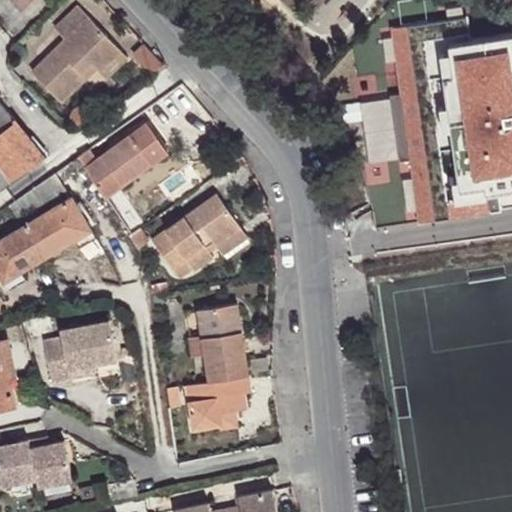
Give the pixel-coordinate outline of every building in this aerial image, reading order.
[(15,0),(23,8),(31,0),(15,0)] [(101,74),(124,53),(79,6),(54,31),(64,42),(34,73),(63,103),(84,83),(80,78),(93,64),(98,70),(101,74)] [(467,35),(462,13),(389,25),(399,89),(388,91),(399,156),(410,154),(420,218),(501,204),(497,184),(511,181),(508,167),(511,166),(511,29),(511,27),(467,35)] [(136,56),(155,76),(165,67),(146,47),(136,56)] [(131,58),(124,53),(101,74),(109,79),(131,58)] [(80,78),(84,83),(98,70),(93,64),(80,78)] [(0,167),(13,183),(14,184),(50,159),(0,101),(0,167)] [(192,121),(179,103),(156,120),(168,138),(192,121)] [(71,124),(72,129),(78,135),(81,137),(89,135),(94,131),(95,124),(93,117),(87,113),(80,113),(74,116),(73,117),(71,124)] [(99,160),(88,167),(108,197),(124,186),(136,177),(170,153),(149,123),(99,160)] [(80,158),(88,167),(99,160),(91,150),(80,158)] [(0,191),(13,183),(0,167),(0,191)] [(60,173),(26,197),(14,206),(18,217),(34,207),(37,212),(69,191),(60,173)] [(213,244),(215,247),(241,229),(216,193),(149,241),(173,273),(187,263),(193,273),(213,258),(206,247),(213,244)] [(91,223),(77,202),(75,198),(29,226),(47,255),(76,238),(94,228),(91,223)] [(82,198),(77,202),(91,223),(96,221),(82,198)] [(133,216),(122,199),(113,205),(123,222),(133,216)] [(47,255),(29,226),(0,244),(0,272),(3,278),(6,282),(23,271),(47,255)] [(99,235),(94,228),(76,238),(81,247),(99,235)] [(146,241),(138,229),(130,234),(137,247),(146,241)] [(241,229),(215,247),(222,256),(247,238),(241,229)] [(187,263),(173,273),(179,282),(193,273),(187,263)] [(27,279),(23,271),(6,282),(10,290),(27,279)] [(238,331),(246,329),(240,301),(200,309),(204,333),(208,353),(213,379),(190,383),(197,428),(222,423),(224,423),(223,412),(240,410),(250,408),(249,392),(257,390),(250,355),(242,357),(238,331)] [(69,365),(90,361),(118,356),(111,317),(62,328),(64,336),(45,339),(53,377),(71,373),(69,365)] [(246,329),(238,331),(242,357),(250,355),(251,355),(246,329)] [(193,335),(196,354),(208,353),(204,333),(193,335)] [(0,339),(0,362),(14,359),(10,337),(0,339)] [(0,405),(18,403),(13,377),(18,376),(14,359),(0,362),(0,405)] [(91,369),(90,361),(69,365),(71,373),(91,369)] [(13,377),(18,403),(23,402),(18,376),(13,377)] [(184,404),(181,385),(172,387),(175,406),(184,404)] [(243,425),(240,410),(223,412),(224,423),(222,423),(223,429),(243,425)] [(0,429),(0,465),(4,483),(38,476),(39,485),(75,477),(66,439),(52,442),(50,433),(4,442),(2,429),(0,429)] [(102,484),(106,502),(139,494),(135,477),(102,484)] [(277,511),(274,490),(237,497),(239,506),(211,510),(209,502),(174,508),(175,511),(277,511)]
